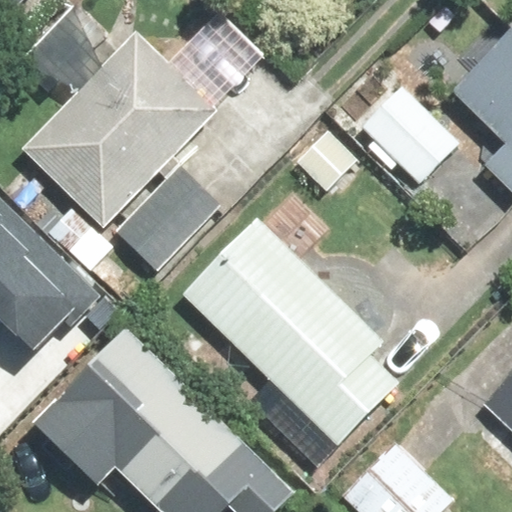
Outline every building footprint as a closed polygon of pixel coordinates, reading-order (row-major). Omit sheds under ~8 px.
[(0,0),(0,4),(7,12),(19,0),(0,0)] [(148,23),(24,146),(164,286),(241,209),(191,158),(237,112),(148,23)] [(511,139),(488,165),(511,187),(511,31),(459,88),(511,136),(511,139)] [(412,80),(368,126),(435,189),(479,143),(412,80)] [(0,317),(39,355),(101,292),(0,193),(0,317)] [(257,215),(185,297),(359,449),(431,367),(257,215)] [(138,320),(41,415),(103,478),(123,459),(174,511),(218,511),(227,504),(235,511),(262,511),(295,480),(138,320)] [(511,357),(467,409),(511,448),(511,357)] [(400,434),(343,493),(362,511),(461,511),(471,502),(400,434)] [(19,511),(0,493),(0,511),(19,511)]
